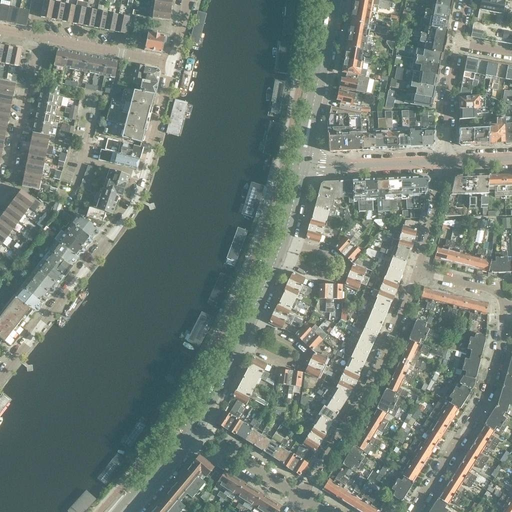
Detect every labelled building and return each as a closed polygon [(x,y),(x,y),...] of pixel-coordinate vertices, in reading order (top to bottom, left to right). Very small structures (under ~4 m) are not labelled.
[(54,2),(44,0),(40,17),(51,19),(54,2)] [(171,10),(171,0),(151,0),(151,7),(171,10)] [(294,0),(292,0),(286,0),(283,34),(291,35),(294,0)] [(355,0),(355,1),(353,9),(371,12),(377,13),(378,8),(389,10),(390,3),(374,0),(355,0)] [(432,4),(451,8),(452,2),(451,2),(451,0),(436,0),(436,5),(432,4)] [(511,0),(480,0),(479,9),(502,14),(505,0),(511,0)] [(54,2),(51,19),(61,21),(65,4),(54,2)] [(424,14),(448,19),(449,14),(450,15),(451,8),(432,4),(426,3),(425,10),(417,8),(416,13),(424,14)] [(65,4),(61,21),(72,23),(75,6),(65,4)] [(0,5),(0,21),(6,23),(9,7),(0,5)] [(75,6),(72,23),(83,26),(86,9),(75,6)] [(9,7),(6,23),(16,25),(19,9),(9,7)] [(151,7),(150,18),(169,21),(171,10),(151,7)] [(19,9),(16,25),(26,27),(29,11),(19,9)] [(86,9),(83,26),(93,28),(97,11),(86,9)] [(353,9),(351,21),(375,26),(388,28),(389,28),(390,25),(386,24),(387,23),(375,21),(375,20),(377,13),(371,12),(353,9)] [(402,22),(405,22),(407,16),(409,16),(410,11),(404,10),(402,22)] [(97,11),(93,28),(104,30),(107,13),(97,11)] [(207,13),(199,11),(191,41),(199,43),(207,13)] [(107,13),(104,30),(115,32),(118,15),(107,13)] [(421,18),(419,25),(422,26),(428,27),(447,30),(448,24),(447,24),(448,19),(424,14),(423,18),(421,18)] [(118,15),(115,32),(125,34),(129,17),(118,15)] [(387,34),(388,28),(375,26),(351,21),(349,34),(367,37),(368,31),(387,34)] [(445,38),(447,30),(428,27),(427,34),(420,33),(405,29),(404,34),(407,34),(413,36),(420,37),(442,42),(443,39),(444,38),(445,38)] [(472,28),(471,35),(471,37),(481,39),(483,30),(472,28)] [(511,32),(503,30),(502,37),(511,39),(511,32)] [(147,33),(144,50),(161,54),(165,37),(147,33)] [(349,34),(347,46),(370,51),(371,45),(370,45),(372,38),(367,37),(349,34)] [(420,37),(419,42),(425,43),(424,50),(442,54),(444,46),(443,46),(442,44),(442,42),(420,37)] [(393,50),(394,42),(389,41),(386,40),(386,43),(390,49),(393,50)] [(279,62),(275,62),(274,73),(286,75),(288,43),(279,42),(279,62)] [(4,46),(1,63),(9,65),(13,48),(7,46),(4,46)] [(347,46),(344,59),(362,62),(370,64),(373,51),(370,51),(347,46)] [(13,48),(9,65),(18,66),(22,50),(13,48)] [(57,49),(53,66),(63,68),(67,51),(57,49)] [(416,49),(415,55),(416,55),(415,60),(439,65),(440,60),(441,60),(442,54),(424,50),(416,49)] [(67,51),(63,68),(64,68),(64,69),(73,71),(77,53),(67,51)] [(77,53),(73,71),(84,73),(87,55),(77,53)] [(87,55),(84,73),(94,75),(97,57),(87,55)] [(478,58),(467,56),(463,77),(470,78),(469,79),(473,80),(475,74),(478,60),(478,58)] [(97,57),(94,75),(104,77),(107,59),(97,57)] [(193,60),(186,58),(180,88),(187,90),(193,60)] [(107,59),(104,77),(110,78),(110,77),(114,78),(117,61),(107,59)] [(362,62),(344,59),(342,72),(360,75),(365,76),(366,70),(361,69),(362,62)] [(413,59),(411,70),(413,71),(419,72),(438,76),(439,70),(438,69),(439,65),(415,60),(413,59)] [(478,60),(475,74),(473,80),(472,88),(476,89),(478,81),(480,75),(484,76),(487,60),(483,59),(481,60),(478,60)] [(484,76),(483,82),(493,84),(497,63),(493,62),(492,61),(487,60),(484,76)] [(501,64),(497,63),(493,84),(492,89),(497,90),(499,78),(505,79),(508,64),(503,63),(501,64)] [(136,65),(133,78),(157,83),(159,73),(157,69),(136,65)] [(53,66),(50,84),(60,87),(63,68),(53,66)] [(396,67),(394,79),(403,81),(404,76),(405,69),(398,68),(396,67)] [(411,82),(434,87),(435,82),(436,82),(438,76),(419,72),(413,71),(412,78),(404,76),(403,81),(411,82)] [(339,79),(338,84),(339,85),(339,88),(343,88),(343,89),(356,92),(365,94),(369,78),(357,76),(356,79),(345,77),(345,79),(340,78),(340,80),(339,79)] [(140,85),(139,92),(154,95),(154,94),(155,95),(157,84),(157,83),(133,78),(132,84),(140,85)] [(0,89),(14,93),(15,84),(0,80),(0,89)] [(285,82),(274,80),(269,112),(279,114),(285,82)] [(410,87),(409,94),(433,99),(434,92),(433,92),(434,87),(411,82),(410,87)] [(42,83),(40,93),(58,96),(60,87),(50,84),(42,83)] [(14,93),(0,89),(0,98),(12,101),(14,93)] [(102,133),(141,143),(154,95),(139,92),(133,90),(133,92),(123,90),(121,102),(111,99),(102,133)] [(511,104),(511,95),(511,91),(504,90),(503,99),(509,104),(511,104)] [(340,101),(339,108),(348,110),(360,112),(370,112),(370,107),(361,107),(362,101),(360,100),(361,95),(355,94),(340,91),(338,91),(337,93),(336,92),(335,98),(336,98),(336,100),(340,101)] [(388,91),(384,108),(392,108),(395,92),(388,91)] [(40,93),(38,103),(56,106),(58,96),(40,93)] [(433,99),(409,94),(413,95),(412,99),(411,99),(410,104),(416,105),(430,108),(431,104),(432,104),(433,99)] [(459,97),(459,110),(480,108),(489,108),(497,107),(497,101),(484,96),(479,96),(479,95),(461,96),(461,97),(459,97)] [(0,98),(0,108),(10,110),(12,101),(0,98)] [(186,103),(175,100),(166,133),(177,136),(179,127),(180,127),(186,103)] [(38,103),(36,113),(54,116),(56,106),(38,103)] [(339,108),(330,107),(327,122),(328,150),(329,149),(330,152),(331,152),(350,151),(349,133),(349,127),(348,110),(339,108)] [(0,108),(0,117),(8,119),(10,110),(0,108)] [(459,110),(459,119),(461,119),(477,118),(476,114),(483,113),(483,112),(488,112),(488,108),(480,108),(459,110)] [(500,118),(499,124),(500,143),(505,142),(505,144),(511,143),(511,123),(511,118),(505,118),(505,108),(500,108),(500,118)] [(349,127),(349,133),(350,151),(362,150),(361,132),(360,132),(360,120),(360,112),(348,110),(349,127)] [(384,112),(385,131),(386,149),(398,149),(397,132),(397,128),(392,128),(391,111),(384,112)] [(410,148),(408,111),(401,111),(402,127),(397,128),(397,132),(398,149),(409,148),(410,148)] [(421,129),(420,122),(416,122),(415,111),(408,111),(410,148),(422,148),(421,131),(421,129)] [(373,129),(373,133),(374,150),(386,149),(385,131),(384,112),(377,112),(378,128),(373,129)] [(36,113),(35,123),(52,126),(54,116),(36,113)] [(421,129),(421,131),(422,148),(432,147),(435,144),(435,126),(428,127),(427,116),(420,117),(420,122),(421,129)] [(0,117),(0,126),(7,128),(8,119),(0,117)] [(482,128),(473,128),(474,145),(488,144),(488,127),(488,125),(487,118),(482,118),(482,128)] [(488,125),(488,127),(488,144),(495,144),(495,143),(500,143),(499,124),(500,118),(496,118),(496,124),(488,125)] [(360,119),(360,132),(361,132),(362,150),(374,150),(373,133),(373,129),(368,129),(368,119),(360,119)] [(280,124),(270,122),(268,132),(265,131),(260,152),(263,153),(271,155),(278,128),(279,128),(280,124)] [(33,130),(32,133),(49,136),(50,136),(52,126),(35,123),(33,130)] [(468,126),(459,126),(459,144),(458,144),(461,146),(474,145),(473,128),(468,128),(468,126)] [(32,133),(30,142),(47,145),(49,138),(49,136),(32,133)] [(112,140),(109,152),(117,154),(139,160),(143,148),(112,140)] [(30,142),(28,151),(46,154),(51,155),(53,146),(47,145),(30,142)] [(98,160),(114,164),(136,170),(139,160),(117,154),(100,150),(98,160)] [(28,151),(27,160),(44,163),(46,154),(28,151)] [(27,160),(25,169),(42,172),(44,163),(27,160)] [(88,165),(86,171),(95,175),(98,169),(88,165)] [(25,169),(23,178),(40,181),(42,172),(25,169)] [(110,175),(109,180),(112,181),(125,185),(128,176),(109,170),(107,174),(110,175)] [(86,171),(84,177),(93,180),(95,175),(86,171)] [(511,173),(503,174),(504,196),(511,195),(511,173)] [(490,174),(487,175),(487,190),(494,190),(494,197),(504,196),(503,174),(490,175),(490,174)] [(476,175),(464,176),(465,195),(469,194),(469,208),(476,208),(476,194),(476,175)] [(487,175),(476,175),(476,194),(480,194),(480,208),(482,208),(482,215),(487,215),(487,194),(487,190),(487,175)] [(455,176),(450,195),(446,209),(444,217),(462,216),(462,208),(455,208),(458,195),(465,195),(464,176),(455,176)] [(84,177),(82,183),(91,186),(93,180),(84,177)] [(419,218),(429,180),(427,177),(412,178),(412,197),(419,197),(419,199),(419,206),(413,206),(413,209),(409,209),(410,218),(419,218)] [(40,181),(23,178),(21,187),(38,190),(39,189),(40,181)] [(412,197),(412,178),(400,179),(401,197),(401,199),(405,199),(406,209),(409,209),(413,209),(413,206),(412,197)] [(388,179),(376,180),(377,201),(377,211),(389,210),(389,198),(388,179)] [(400,179),(388,179),(389,198),(389,210),(396,210),(395,200),(401,199),(401,197),(400,179)] [(109,180),(105,190),(121,196),(121,195),(121,196),(125,185),(112,181),(109,180)] [(364,180),(352,181),(353,194),(353,197),(353,200),(353,202),(358,202),(359,212),(365,211),(364,180)] [(376,180),(364,180),(365,211),(371,211),(372,211),(372,201),(377,201),(376,180)] [(319,188),(317,196),(331,200),(333,201),(334,198),(342,198),(342,197),(342,194),(341,181),(323,182),(320,184),(321,184),(319,188)] [(352,181),(341,181),(342,194),(342,197),(348,197),(348,203),(353,203),(353,202),(353,200),(353,197),(353,194),(352,181)] [(82,183),(80,188),(89,192),(91,186),(82,183)] [(263,188),(255,185),(245,216),(250,217),(248,223),(252,224),(263,188)] [(102,189),(98,199),(115,204),(116,201),(119,201),(121,196),(105,190),(102,189)] [(21,190),(15,197),(29,208),(34,202),(35,200),(21,190)] [(77,195),(75,202),(78,203),(81,204),(84,198),(77,195)] [(317,196),(314,207),(329,211),(335,212),(336,208),(330,206),(331,200),(317,196)] [(15,197),(10,204),(24,215),(29,208),(15,197)] [(98,199),(95,208),(95,209),(106,212),(112,214),(115,204),(98,199)] [(55,203),(51,212),(58,214),(61,205),(55,203)] [(10,204),(4,212),(18,222),(24,215),(10,204)] [(80,210),(78,214),(103,223),(102,222),(106,212),(104,212),(95,209),(95,208),(89,206),(87,212),(80,210)] [(314,207),(312,217),(326,221),(327,216),(333,217),(335,212),(329,211),(314,207)] [(4,212),(0,217),(0,219),(13,230),(18,222),(4,212)] [(71,218),(64,213),(61,218),(68,222),(71,218)] [(78,214),(78,215),(98,229),(103,223),(78,214)] [(78,215),(71,223),(91,239),(93,235),(96,235),(99,231),(98,229),(78,215)] [(311,216),(308,227),(332,234),(337,235),(338,231),(332,230),(323,228),(325,221),(326,221),(312,217),(311,217),(311,216)] [(0,219),(0,231),(7,237),(13,230),(0,219)] [(373,220),(371,221),(380,227),(387,219),(373,220)] [(477,219),(476,226),(475,230),(484,232),(486,221),(477,219)] [(403,225),(417,228),(418,223),(408,221),(405,220),(403,221),(402,225),(403,225)] [(71,223),(64,232),(84,248),(86,244),(89,244),(91,241),(91,239),(71,223)] [(394,231),(393,235),(414,240),(417,228),(403,225),(402,225),(400,232),(394,231)] [(332,234),(308,227),(305,239),(306,239),(319,242),(321,235),(331,238),(331,234),(332,234)] [(235,262),(238,263),(249,233),(240,230),(229,259),(233,261),(233,262),(235,262)] [(64,232),(57,241),(77,257),(79,254),(82,253),(84,250),(84,248),(64,232)] [(387,234),(386,237),(392,239),(390,246),(394,247),(397,248),(410,251),(411,251),(414,240),(393,235),(387,234)] [(342,255),(352,244),(356,240),(353,237),(349,241),(343,236),(335,245),(334,247),(342,255)] [(352,244),(342,255),(351,262),(361,252),(355,247),(359,242),(356,240),(352,244)] [(437,246),(434,258),(445,261),(448,249),(450,241),(446,240),(444,246),(443,246),(442,247),(437,246)] [(47,255),(43,259),(64,276),(71,267),(50,250),(37,241),(34,245),(47,255)] [(57,241),(50,250),(71,267),(77,258),(77,257),(57,241)] [(448,249),(445,261),(456,263),(458,252),(459,248),(455,247),(454,249),(452,249),(454,242),(450,241),(448,249)] [(458,252),(456,263),(466,266),(469,254),(465,253),(465,251),(463,251),(464,245),(461,243),(459,248),(458,252)] [(392,256),(392,257),(406,262),(410,251),(397,248),(394,247),(392,252),(387,250),(380,248),(379,252),(392,256)] [(469,254),(466,266),(477,269),(480,257),(482,249),(478,247),(476,254),(475,254),(474,256),(469,254)] [(480,257),(477,269),(487,271),(488,272),(490,262),(491,260),(486,258),(486,257),(484,256),(486,250),(482,249),(480,257)] [(507,252),(500,253),(502,272),(511,271),(511,258),(511,257),(507,257),(507,252)] [(490,262),(488,272),(490,273),(502,272),(500,253),(495,253),(495,262),(490,262)] [(377,262),(383,264),(402,272),(406,262),(392,257),(390,263),(384,260),(384,261),(378,258),(377,262)] [(43,259),(36,268),(56,285),(63,276),(64,276),(43,259)] [(375,262),(374,266),(387,270),(385,276),(399,282),(402,272),(383,264),(375,262)] [(353,264),(348,274),(367,282),(369,278),(363,276),(366,269),(362,267),(354,264),(353,264)] [(36,268),(29,277),(49,293),(51,293),(53,291),(53,288),(56,284),(56,285),(36,268)] [(10,280),(13,276),(7,272),(4,275),(10,280)] [(292,272),(287,282),(300,289),(308,292),(309,293),(310,293),(311,290),(309,289),(302,285),(304,280),(305,278),(293,272),(292,272)] [(231,278),(220,273),(209,300),(217,303),(215,307),(218,308),(231,278)] [(348,274),(344,285),(347,286),(357,291),(360,284),(366,286),(367,282),(348,274)] [(376,281),(374,285),(395,293),(399,282),(385,276),(384,276),(382,283),(376,281)] [(29,277),(22,287),(41,302),(44,302),(46,299),(46,296),(49,293),(29,277)] [(14,296),(32,310),(34,311),(37,311),(39,308),(39,305),(41,302),(22,287),(21,289),(13,282),(10,286),(18,292),(14,296)] [(287,282),(282,293),(283,293),(295,299),(296,299),(296,298),(299,292),(306,296),(308,296),(309,293),(308,292),(300,289),(287,282)] [(319,286),(318,286),(318,299),(326,299),(325,311),(329,312),(330,299),(330,284),(319,284),(319,286)] [(330,284),(330,299),(330,311),(333,312),(334,299),(342,299),(342,287),(342,285),(330,284)] [(394,296),(395,293),(374,285),(370,295),(376,298),(390,304),(391,304),(394,296)] [(424,287),(423,287),(420,299),(425,300),(425,302),(427,303),(425,309),(429,310),(431,302),(434,290),(424,287)] [(442,304),(445,293),(434,290),(431,302),(429,310),(433,311),(435,304),(436,305),(437,303),(442,304)] [(281,296),(279,302),(291,308),(293,309),(302,313),(304,310),(295,306),(297,300),(296,299),(295,299),(283,293),(281,296)] [(445,293),(442,304),(447,306),(446,307),(448,308),(447,314),(451,315),(453,307),(455,296),(456,295),(445,293)] [(455,296),(453,307),(451,315),(454,316),(456,310),(458,310),(458,308),(463,310),(466,298),(460,296),(456,295),(455,296)] [(14,296),(0,313),(0,344),(0,343),(0,341),(2,340),(7,343),(32,310),(14,296)] [(368,302),(366,307),(386,314),(390,304),(376,298),(374,304),(368,302)] [(466,298),(463,310),(468,311),(468,313),(470,313),(468,320),(472,321),(474,312),(477,301),(466,298)] [(477,301),(474,312),(472,321),(476,321),(478,315),(479,316),(480,314),(483,315),(483,314),(485,315),(488,304),(487,303),(487,304),(477,301)] [(278,302),(273,312),(286,318),(297,323),(299,320),(288,315),(291,308),(279,302),(279,303),(278,303),(278,302)] [(386,314),(366,307),(365,310),(371,312),(368,318),(382,323),(386,314)] [(201,326),(194,341),(201,345),(211,324),(214,317),(215,313),(209,310),(208,313),(207,314),(204,319),(203,321),(201,326)] [(273,312),(268,323),(269,323),(281,329),(285,322),(295,327),(297,323),(286,318),(273,312)] [(357,320),(355,323),(377,333),(382,323),(368,318),(366,324),(357,320)] [(433,331),(424,328),(426,323),(419,320),(416,319),(412,330),(431,337),(431,336),(438,339),(439,334),(433,331)] [(373,343),(377,333),(355,323),(353,323),(352,326),(357,329),(362,331),(359,338),(373,343)] [(304,343),(318,328),(315,325),(310,329),(305,324),(296,333),(297,334),(296,335),(304,343)] [(318,328),(304,343),(312,351),(326,335),(318,328)] [(412,330),(408,340),(418,344),(419,343),(420,339),(424,341),(428,342),(431,337),(412,330)] [(465,336),(464,342),(483,346),(486,336),(466,331),(465,336)] [(351,341),(349,345),(368,353),(373,343),(359,338),(357,344),(351,341)] [(409,341),(405,350),(419,356),(421,353),(425,354),(429,348),(426,347),(419,343),(418,344),(408,340),(408,341),(409,341)] [(368,353),(349,345),(342,342),(340,345),(353,351),(351,357),(364,363),(368,353)] [(480,358),(483,346),(464,342),(462,348),(467,349),(466,354),(469,355),(480,358)] [(432,349),(430,353),(442,357),(443,353),(432,349)] [(444,349),(442,358),(442,359),(448,360),(450,350),(444,349)] [(405,350),(400,359),(411,364),(410,365),(414,367),(416,368),(422,370),(423,369),(425,365),(417,361),(419,356),(405,350)] [(336,355),(342,358),(341,358),(347,361),(345,367),(347,368),(359,373),(364,363),(351,357),(350,357),(349,356),(344,354),(338,351),(336,355)] [(181,352),(164,380),(176,387),(193,359),(181,352)] [(314,352),(309,362),(322,368),(328,371),(329,367),(324,365),(327,358),(314,352)] [(478,368),(480,358),(469,355),(466,354),(465,359),(456,356),(454,362),(458,363),(478,368)] [(247,368),(247,369),(260,376),(266,379),(269,374),(263,371),(266,366),(265,366),(266,364),(253,357),(252,357),(247,368)] [(400,359),(395,369),(414,378),(417,373),(412,371),(414,367),(410,365),(411,364),(400,359)] [(309,362),(304,373),(306,374),(317,379),(320,372),(326,375),(326,374),(328,371),(322,368),(309,362)] [(475,379),(478,368),(458,363),(454,362),(453,368),(461,370),(460,375),(463,376),(464,376),(464,377),(474,379),(475,379)] [(337,370),(335,375),(355,384),(360,374),(359,373),(347,368),(345,367),(342,373),(337,370)] [(247,369),(243,378),(256,384),(259,378),(265,381),(266,379),(260,376),(247,369)] [(395,369),(391,379),(402,384),(405,386),(407,382),(412,384),(414,378),(395,369)] [(289,386),(291,371),(279,370),(279,372),(278,374),(278,376),(277,382),(277,384),(278,384),(285,385),(289,386)] [(301,387),(302,372),(291,371),(289,386),(289,389),(288,394),(292,395),(293,386),(301,387)] [(328,371),(326,374),(333,378),(333,379),(339,381),(336,387),(336,388),(338,389),(349,394),(350,395),(355,384),(335,375),(335,374),(331,373),(328,371)] [(473,385),(474,379),(464,377),(464,376),(463,376),(460,375),(456,382),(470,390),(473,385)] [(511,376),(506,375),(502,386),(511,388),(511,376)] [(243,378),(238,386),(257,396),(258,394),(253,390),(256,384),(243,378)] [(391,379),(386,389),(395,393),(395,394),(397,394),(399,395),(405,398),(407,393),(400,389),(402,384),(391,379)] [(435,382),(431,380),(426,388),(430,391),(435,382)] [(465,400),(471,391),(470,390),(456,382),(453,386),(451,384),(448,390),(465,400)] [(264,400),(238,386),(237,386),(232,397),(233,398),(246,405),(249,398),(262,405),(264,401),(264,400)] [(502,386),(499,396),(511,399),(511,393),(511,392),(511,388),(502,386)] [(349,394),(338,389),(336,388),(336,387),(335,387),(332,393),(326,389),(325,392),(330,395),(344,404),(349,394)] [(465,400),(448,390),(443,387),(440,392),(445,395),(442,398),(444,400),(450,403),(449,404),(458,409),(459,410),(465,401),(465,400)] [(0,406),(11,393),(5,388),(0,393),(0,406)] [(397,400),(399,395),(397,394),(395,394),(395,393),(386,389),(385,388),(381,398),(399,407),(401,402),(397,400)] [(319,390),(317,393),(327,400),(324,404),(338,413),(344,404),(330,395),(325,392),(324,393),(319,390)] [(309,399),(301,396),(299,404),(304,406),(309,399)] [(511,405),(511,399),(499,396),(497,406),(496,406),(505,412),(506,413),(508,405),(511,405)] [(394,417),(399,407),(381,398),(376,409),(377,409),(386,413),(391,416),(394,417)] [(229,414),(224,411),(217,423),(216,422),(216,423),(226,429),(234,417),(240,407),(242,403),(237,400),(229,414)] [(452,418),(458,409),(449,404),(450,403),(444,400),(442,404),(438,402),(434,407),(436,409),(452,418)] [(338,413),(324,404),(320,411),(315,408),(313,411),(318,414),(332,423),(338,413)] [(505,412),(496,406),(490,415),(502,424),(506,426),(509,421),(502,417),(505,412)] [(234,417),(226,429),(235,435),(236,434),(243,423),(237,419),(243,408),(240,407),(234,417)] [(430,417),(436,421),(446,428),(452,418),(436,409),(434,407),(429,416),(430,417)] [(312,425),(314,426),(314,425),(326,432),(332,423),(318,414),(313,411),(308,408),(305,412),(315,418),(312,425)] [(391,416),(386,413),(377,409),(371,418),(389,429),(392,424),(388,422),(391,416)] [(420,411),(417,409),(412,417),(415,419),(420,411)] [(284,419),(285,411),(275,410),(274,413),(284,419)] [(490,415),(483,425),(493,431),(495,432),(500,435),(502,431),(503,431),(506,426),(502,424),(490,415)] [(389,429),(371,418),(366,427),(376,434),(378,430),(385,434),(389,429)] [(243,423),(236,434),(245,440),(252,429),(256,422),(256,421),(253,419),(249,424),(244,421),(243,423)] [(426,420),(423,426),(441,437),(446,428),(436,421),(434,425),(426,420)] [(252,429),(245,440),(254,446),(261,435),(263,432),(257,429),(260,424),(256,421),(256,422),(252,429)] [(130,451),(131,452),(149,428),(142,424),(127,445),(132,449),(130,451)] [(326,433),(326,432),(314,425),(314,426),(310,431),(305,428),(303,432),(320,443),(326,433)] [(484,426),(479,434),(494,444),(497,446),(498,445),(498,444),(500,441),(492,436),(495,432),(493,431),(483,425),(484,426)] [(423,426),(420,430),(427,435),(424,440),(435,446),(441,437),(423,426)] [(261,435),(254,446),(264,452),(271,441),(272,438),(266,434),(269,429),(266,427),(263,432),(261,435)] [(290,427),(287,432),(292,435),(296,430),(290,427)] [(366,427),(360,437),(375,446),(377,448),(381,442),(373,438),(376,434),(366,427)] [(320,443),(303,432),(301,435),(306,438),(302,445),(305,447),(314,453),(320,443)] [(279,446),(284,439),(275,433),(272,438),(271,441),(264,452),(272,457),(279,446)] [(479,434),(473,444),(483,450),(486,452),(489,448),(493,451),(496,446),(494,444),(479,434)] [(401,444),(405,439),(404,439),(401,436),(400,436),(400,437),(397,442),(401,444)] [(377,448),(375,446),(360,437),(354,446),(363,451),(362,451),(368,455),(370,450),(374,453),(377,448)] [(415,438),(411,444),(429,455),(435,446),(424,440),(422,443),(415,438)] [(279,446),(272,457),(281,463),(288,452),(289,451),(290,449),(284,446),(288,441),(284,439),(279,446)] [(411,444),(408,449),(416,454),(413,458),(423,464),(429,455),(411,444)] [(473,444),(467,453),(482,463),(484,464),(488,459),(481,454),(483,450),(473,444)] [(299,458),(305,447),(302,445),(295,455),(289,451),(288,452),(281,463),(280,464),(291,470),(299,458)] [(353,445),(348,454),(365,465),(368,460),(360,455),(362,451),(363,451),(354,446),(353,445)] [(299,458),(291,470),(300,476),(300,475),(308,463),(302,460),(305,455),(302,453),(299,458)] [(467,453),(461,462),(472,468),(474,464),(477,466),(481,469),(484,464),(482,463),(467,453)] [(348,454),(341,464),(346,467),(348,468),(354,472),(357,468),(361,470),(365,465),(348,454)] [(213,468),(198,455),(191,465),(198,471),(202,475),(208,479),(215,471),(221,476),(222,475),(224,471),(215,466),(213,468)] [(115,457),(97,479),(105,485),(124,460),(121,458),(119,460),(115,457)] [(403,457),(400,463),(417,474),(423,464),(413,458),(411,462),(403,457)] [(456,471),(471,481),(473,482),(475,480),(477,477),(472,475),(469,472),(472,468),(461,462),(456,471)] [(400,463),(397,467),(401,470),(398,473),(402,476),(403,477),(404,477),(412,482),(417,474),(400,463)] [(199,478),(202,475),(198,471),(191,465),(190,466),(175,484),(173,487),(173,486),(171,489),(182,499),(186,494),(191,498),(205,483),(199,478)] [(383,465),(378,474),(382,476),(388,467),(383,465)] [(338,484),(343,477),(348,468),(346,467),(343,471),(340,470),(333,481),(329,479),(322,489),(323,490),(323,489),(331,495),(338,484)] [(222,475),(221,476),(216,484),(225,490),(233,477),(224,471),(222,475)] [(367,480),(371,483),(377,474),(372,471),(367,480)] [(471,481),(456,471),(450,480),(460,486),(462,483),(470,487),(473,482),(471,481)] [(393,476),(390,481),(407,492),(413,483),(412,483),(412,482),(404,477),(403,477),(401,481),(397,479),(393,476)] [(233,477),(225,490),(220,498),(224,500),(229,492),(235,496),(243,483),(233,477)] [(341,501),(350,487),(346,484),(348,480),(343,477),(338,484),(331,495),(332,495),(341,501)] [(450,480),(444,489),(460,499),(462,501),(465,496),(460,493),(461,492),(463,488),(460,486),(450,480)] [(390,481),(387,486),(391,489),(395,491),(392,496),(399,501),(401,502),(407,492),(390,481)] [(244,502),(252,489),(243,483),(235,496),(244,502)] [(350,506),(359,493),(362,488),(356,485),(353,490),(350,487),(341,501),(350,506)] [(495,488),(490,485),(487,490),(491,493),(495,488)] [(179,502),(182,499),(171,489),(170,489),(170,490),(170,491),(153,511),(153,510),(151,511),(179,511),(184,507),(179,502)] [(254,508),(262,495),(252,489),(244,502),(253,508),(254,508)] [(444,489),(438,498),(447,504),(448,505),(451,501),(458,506),(462,501),(460,499),(444,489)] [(84,490),(66,511),(65,511),(81,511),(93,499),(84,490)] [(357,496),(350,506),(351,507),(359,511),(366,502),(370,494),(368,492),(366,491),(363,495),(361,499),(357,496)] [(366,502),(359,511),(372,511),(375,508),(371,505),(373,502),(376,497),(370,494),(366,502)] [(500,499),(502,500),(511,507),(511,496),(510,499),(507,496),(503,494),(500,499)] [(263,511),(271,500),(262,495),(254,508),(253,508),(259,511),(263,511)] [(438,498),(432,507),(439,511),(450,511),(448,510),(444,508),(447,504),(438,498)] [(500,499),(497,504),(504,509),(502,511),(511,511),(511,507),(502,500),(500,499)] [(276,511),(280,506),(271,500),(263,511),(276,511)] [(375,508),(372,511),(385,511),(389,506),(384,502),(379,510),(375,508)]
